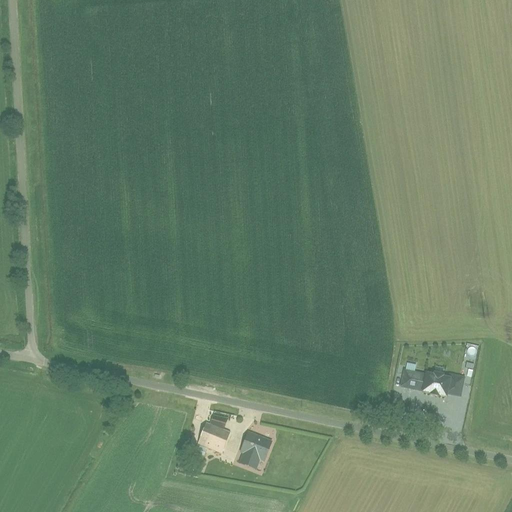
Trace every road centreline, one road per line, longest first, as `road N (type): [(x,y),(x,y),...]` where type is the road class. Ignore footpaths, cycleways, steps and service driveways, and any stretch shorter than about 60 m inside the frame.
road 1 (residential): [(32,361),(511,461)]
road 2 (residential): [(32,361),(13,0)]
